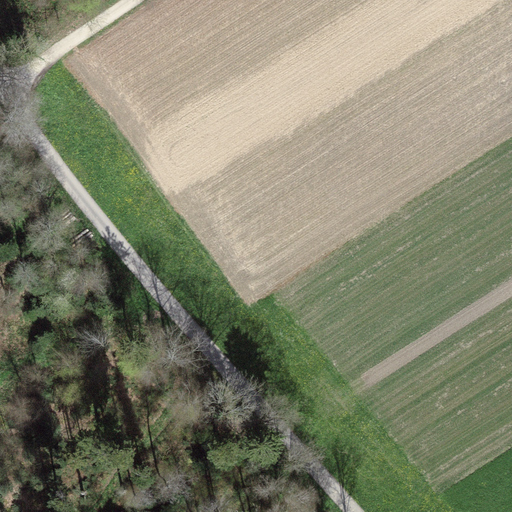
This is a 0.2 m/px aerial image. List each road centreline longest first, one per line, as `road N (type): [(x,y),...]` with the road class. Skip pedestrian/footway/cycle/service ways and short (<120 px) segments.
road 1 (track): [(361,511),(8,89)]
road 2 (track): [(138,0),(8,89)]
